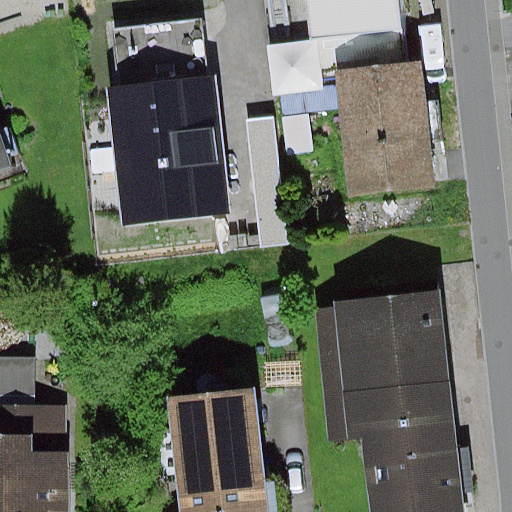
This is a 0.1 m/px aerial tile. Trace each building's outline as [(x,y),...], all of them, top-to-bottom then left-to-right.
[(414,0),(325,0),(334,78),(360,76),(422,69),(414,0)] [(155,226),(246,216),(228,50),(137,60),(155,226)] [(422,69),(360,76),(375,203),(456,194),(441,67),(422,69)] [(0,186),(30,176),(0,85),(0,186)] [(397,511),(488,511),(471,302),(332,314),(342,437),(392,433),(397,511)] [(0,351),(0,387),(42,389),(43,353),(0,351)] [(295,511),(283,384),(191,392),(201,511),(295,511)] [(0,511),(69,511),(68,431),(0,431),(0,511)]
